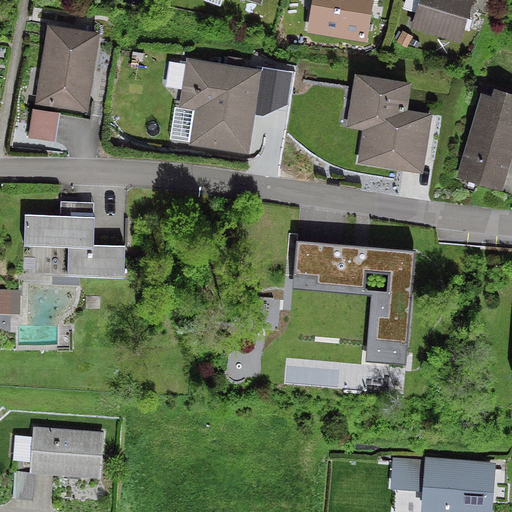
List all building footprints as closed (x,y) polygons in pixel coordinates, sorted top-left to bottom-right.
[(368,0),(317,0),(313,30),(362,38),(368,0)] [(456,39),(467,0),(404,0),(403,5),(405,9),(417,13),(413,25),(456,39)] [(94,36),(48,28),(42,70),(44,71),(39,102),(59,104),(83,108),(94,36)] [(191,142),(244,150),(249,115),(256,73),(188,62),(187,66),(172,64),(167,68),(165,81),(169,86),(184,89),(183,92),(199,95),(191,142)] [(359,161),(397,167),(401,167),(403,157),(420,159),(425,126),(400,122),(406,85),(356,77),(351,108),(367,111),(359,161)] [(499,189),(499,186),(511,145),(511,142),(511,103),(481,95),(457,177),(499,189)] [(51,140),(54,141),(58,114),(31,111),(27,136),(51,140)] [(91,246),(91,225),(91,219),(79,218),(25,216),(24,244),(68,246),(67,274),(121,276),(122,247),(91,246)] [(372,357),(402,359),(411,257),(306,248),(302,285),(377,291),(372,357)] [(17,291),(0,290),(0,311),(17,312),(17,291)] [(96,474),(99,435),(33,430),(33,431),(34,431),(32,460),(54,462),(53,470),(96,474)] [(426,488),(425,507),(426,508),(477,511),(484,511),(487,468),(392,461),(390,486),(426,488)]
